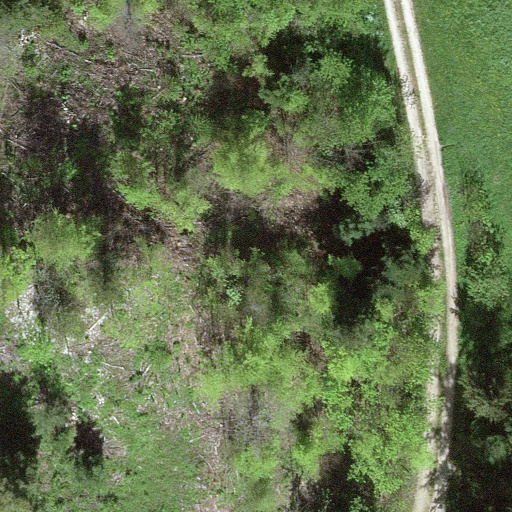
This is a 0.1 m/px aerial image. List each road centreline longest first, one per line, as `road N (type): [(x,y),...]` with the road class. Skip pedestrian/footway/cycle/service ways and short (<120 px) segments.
road 1 (track): [(398,0),(427,118),(443,240),(444,359)]
road 2 (track): [(444,359),(428,511)]
